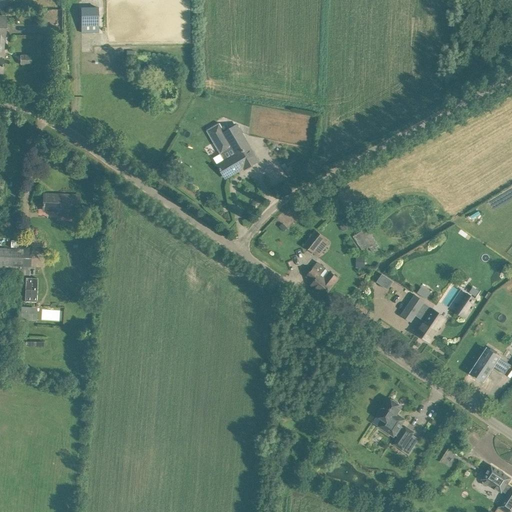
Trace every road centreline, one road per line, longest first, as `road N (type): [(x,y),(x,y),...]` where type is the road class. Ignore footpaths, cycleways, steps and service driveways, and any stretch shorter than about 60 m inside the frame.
road 1 (unclassified): [(511,436),(237,249)]
road 2 (unclassified): [(237,249),(270,208),(511,75)]
road 3 (unclassified): [(237,249),(57,127),(0,100)]
